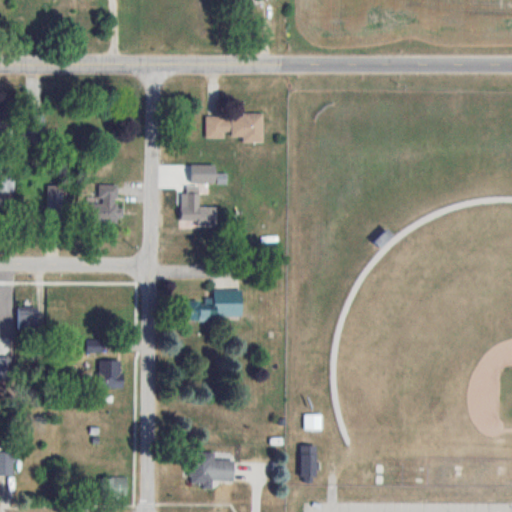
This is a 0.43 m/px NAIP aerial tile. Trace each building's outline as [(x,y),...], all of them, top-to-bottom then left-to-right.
[(9,107),(0,107),(0,138),(9,138),(9,107)] [(205,114),(205,138),(243,138),(243,142),(263,142),(263,114),(205,114)] [(30,132),(43,132),(43,116),(30,116),(30,132)] [(0,173),(0,192),(14,193),(14,174),(0,173)] [(116,184),(98,184),(98,211),(116,211),(116,184)] [(47,185),(48,207),(63,207),(62,185),(47,185)] [(181,189),(180,221),(197,221),(197,225),(215,225),(215,207),(199,206),(199,189),(181,189)] [(242,289),(213,289),(213,300),(178,299),(178,318),(241,319),(242,289)] [(37,307),(18,307),(18,334),(37,334),(37,307)] [(121,360),(98,360),(98,387),(121,387),(121,360)] [(321,429),(321,414),(304,414),(304,429),(321,429)] [(301,479),(316,479),(316,444),(301,444),(301,479)] [(12,452),(0,451),(0,477),(13,477),(12,452)] [(190,482),(233,483),(234,460),(213,460),(213,452),(190,451),(190,482)]
